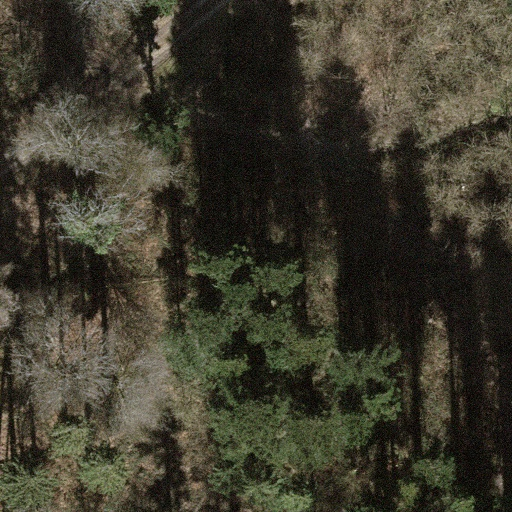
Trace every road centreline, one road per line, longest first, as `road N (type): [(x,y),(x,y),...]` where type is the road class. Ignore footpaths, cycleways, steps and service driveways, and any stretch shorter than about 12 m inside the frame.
road 1 (track): [(0,176),(117,93)]
road 2 (track): [(117,93),(222,0)]
